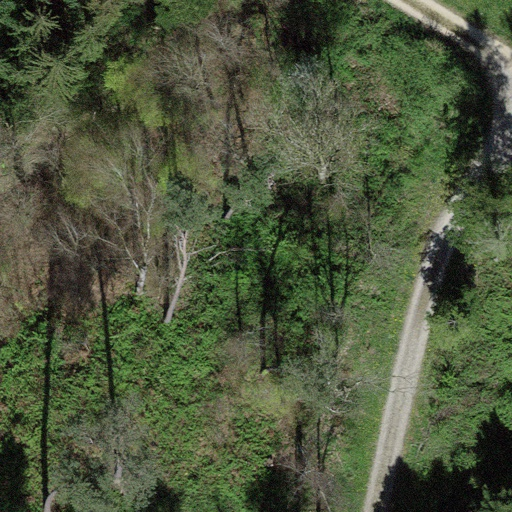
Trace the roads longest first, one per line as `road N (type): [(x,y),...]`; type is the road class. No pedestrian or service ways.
road 1 (track): [(511,123),(437,244),(376,511)]
road 2 (track): [(405,0),(511,62)]
